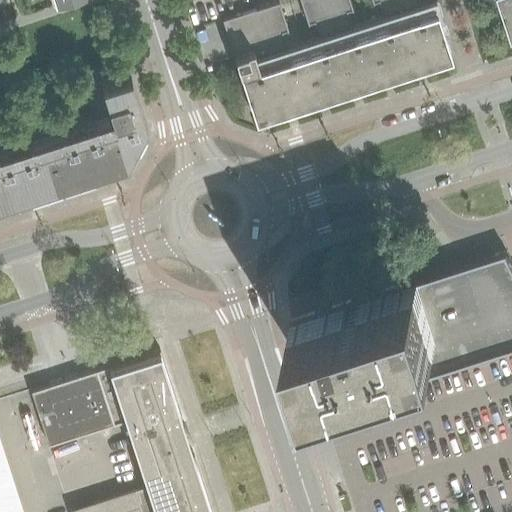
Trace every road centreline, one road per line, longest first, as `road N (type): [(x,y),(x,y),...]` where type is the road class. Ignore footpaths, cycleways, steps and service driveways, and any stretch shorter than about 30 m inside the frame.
road 1 (secondary): [(511,92),(377,136),(312,172),(248,188)]
road 2 (secondary): [(256,224),(320,197),(383,189),(511,148)]
road 3 (secondary): [(0,313),(71,289),(125,258),(183,245)]
road 4 (secondary): [(170,209),(111,235),(48,241),(0,257)]
road 5 (tertiary): [(310,511),(259,353)]
road 6 (tertiary): [(220,171),(163,59)]
road 7 (tertiary): [(163,59),(185,181)]
